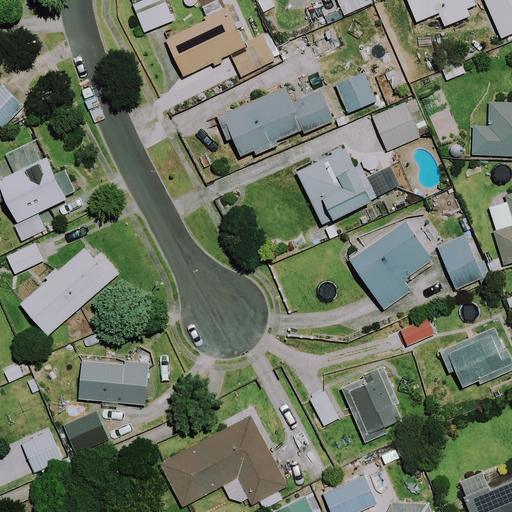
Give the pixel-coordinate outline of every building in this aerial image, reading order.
[(175,22),(166,0),(146,0),(134,5),(146,34),(175,22)] [(248,47),(225,0),(221,0),(203,9),(209,22),(168,42),(185,77),(248,47)] [(375,3),(373,0),(337,0),(346,17),(375,3)] [(501,0),(407,0),(417,23),(441,13),(446,27),(471,17),(470,13),(501,0)] [(276,63),(266,40),(233,56),(243,79),(276,63)] [(468,74),(463,62),(442,70),(447,82),(468,74)] [(380,103),(369,74),(338,85),(349,115),(380,103)] [(23,109),(3,88),(0,90),(0,123),(4,127),(23,109)] [(293,102),(288,90),(219,117),(229,142),(236,139),(243,157),(335,121),(323,91),(293,102)] [(511,104),(491,104),(489,128),(475,127),(474,155),(511,156),(511,104)] [(422,140),(407,105),(375,118),(389,153),(422,140)] [(44,161),(34,143),(7,156),(16,174),(0,182),(0,183),(20,223),(15,225),(24,243),(51,229),(42,213),(80,194),(68,171),(60,175),(51,158),(44,161)] [(356,167),(347,148),(297,173),(324,226),(378,199),(361,165),(356,167)] [(511,195),(507,197),(511,212),(511,227),(496,233),(506,265),(511,263),(511,195)] [(434,263),(407,222),(352,260),(385,309),(410,291),(405,283),(434,263)] [(485,278),(467,236),(440,248),(457,290),(485,278)] [(46,260),(38,243),(9,257),(17,274),(46,260)] [(103,267),(86,248),(22,304),(51,336),(121,273),(110,261),(103,267)] [(435,334),(429,318),(403,329),(409,344),(435,334)] [(462,385),(511,364),(511,357),(509,349),(499,354),(492,338),(469,348),(466,342),(441,352),(451,375),(457,372),(462,385)] [(104,401),(103,407),(120,409),(121,403),(147,406),(152,368),(86,360),(82,399),(104,401)] [(402,404),(387,369),(342,389),(364,440),(403,423),(396,407),(402,404)] [(340,418),(327,392),(313,400),(326,425),(340,418)] [(117,441),(105,411),(67,426),(78,456),(117,441)] [(224,486),(233,502),(258,502),(290,485),(253,416),(163,466),(185,508),(224,486)] [(65,464),(51,433),(24,445),(38,475),(65,464)] [(359,511),(379,505),(368,477),(326,494),(332,511),(359,511)] [(511,511),(511,482),(492,491),(491,487),(465,497),(470,511),(511,511)] [(314,511),(307,497),(277,511),(314,511)]
